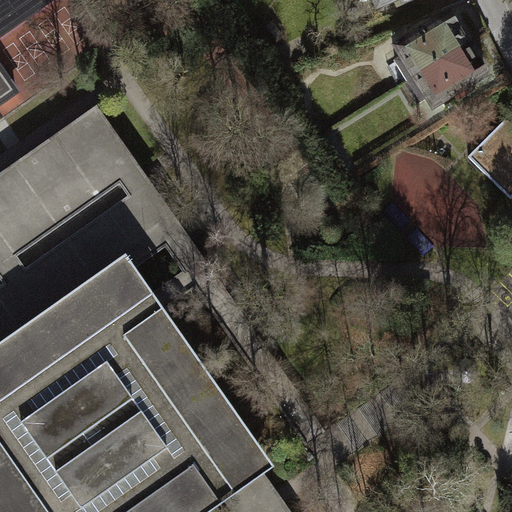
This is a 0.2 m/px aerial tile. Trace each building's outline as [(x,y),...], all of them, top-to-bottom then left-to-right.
[(0,47),(63,3),(61,0),(0,0),(0,112),(25,95),(0,60),(0,47)] [(467,45),(466,43),(467,38),(462,29),(457,28),(448,14),(428,27),(424,20),(412,27),(413,28),(408,31),(412,37),(397,46),(403,56),(395,61),(407,81),(467,45)] [(272,23),(261,32),(271,45),(282,36),(272,23)] [(485,74),(477,61),(478,55),(474,47),(468,46),(467,45),(407,81),(420,103),(428,98),(433,106),(453,94),(457,101),(469,94),(465,87),(485,74)] [(97,107),(0,174),(0,343),(114,264),(110,258),(173,214),(97,107)] [(469,157),(511,199),(511,198),(511,115),(469,157)] [(114,264),(0,343),(0,511),(211,511),(222,505),(264,475),(275,467),(126,255),(114,264)]
